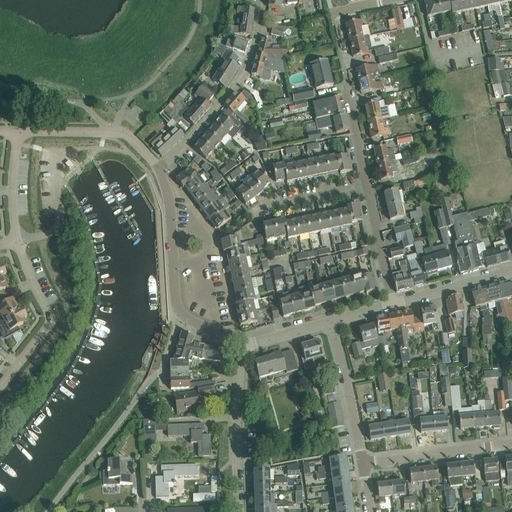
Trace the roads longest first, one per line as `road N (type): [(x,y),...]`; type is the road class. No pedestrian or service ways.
road 1 (residential): [(241,345),(178,311),(170,210),(157,170)]
road 2 (residential): [(157,170),(241,77),(261,0)]
road 3 (residential): [(0,394),(51,317),(16,242)]
road 4 (residential): [(239,511),(241,345)]
road 5 (residential): [(157,170),(120,133),(18,131)]
road 6 (residential): [(362,462),(511,444)]
road 7 (residential): [(362,462),(332,321)]
road 8 (residential): [(392,304),(511,270)]
road 9 (residential): [(392,304),(365,184)]
